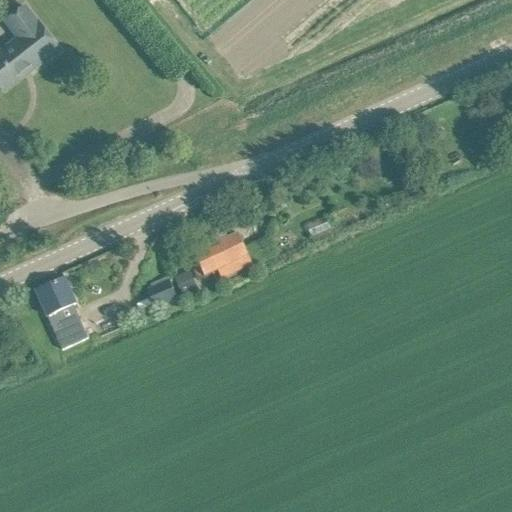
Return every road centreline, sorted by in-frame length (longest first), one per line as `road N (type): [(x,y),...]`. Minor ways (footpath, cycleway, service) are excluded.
road 1 (tertiary): [(0,287),(274,164)]
road 2 (residential): [(0,236),(49,213),(274,164)]
road 3 (tertiary): [(274,164),(511,57)]
